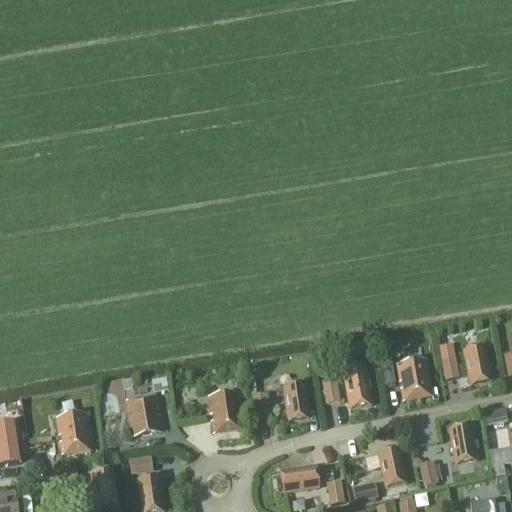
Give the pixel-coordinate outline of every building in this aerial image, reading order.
[(470,389),(491,385),(484,351),(463,356),(470,389)] [(382,364),(386,387),(396,386),(392,362),(382,364)] [(456,362),(444,364),(448,384),(459,382),(456,362)] [(403,403),(432,398),(426,365),(397,370),(403,403)] [(350,413),(371,409),(365,375),(344,379),(350,413)] [(154,397),(168,395),(166,383),(152,385),(154,397)] [(336,385),(324,387),(328,406),(339,404),(336,385)] [(288,425),(309,422),(304,389),(283,392),(288,425)] [(237,399),(208,403),(210,418),(214,418),(215,424),(211,425),(213,436),(242,432),(237,399)] [(132,440),(161,435),(155,401),(126,406),(132,440)] [(256,423),(268,421),(266,401),(253,402),(256,423)] [(504,414),(484,417),(484,418),(486,430),(507,426),(505,415),(504,414)] [(64,458),(89,454),(83,419),(59,423),(64,458)] [(9,427),(0,428),(0,468),(15,466),(9,427)] [(455,468),(476,465),(470,431),(449,434),(455,468)] [(511,466),(511,456),(511,452),(488,456),(493,480),(504,479),(502,468),(511,466)] [(385,491),(406,487),(399,454),(378,458),(385,491)] [(132,479),(152,476),(150,464),(130,467),(132,479)] [(424,489),(436,487),(432,467),(420,470),(424,489)] [(283,498),(319,492),(315,469),(279,475),(283,498)] [(56,489),(76,486),(74,474),(54,477),(56,489)] [(96,511),(117,508),(112,475),(91,478),(96,511)] [(506,480),(495,482),(497,498),(508,496),(506,480)] [(141,511),(163,511),(159,481),(138,484),(141,511)] [(344,506),(340,485),(326,488),(330,509),(344,506)] [(355,504),(376,500),(373,489),(352,493),(355,504)] [(0,511),(15,511),(14,501),(0,503),(0,511)] [(494,511),(493,503),(470,506),(470,511),(494,511)]
